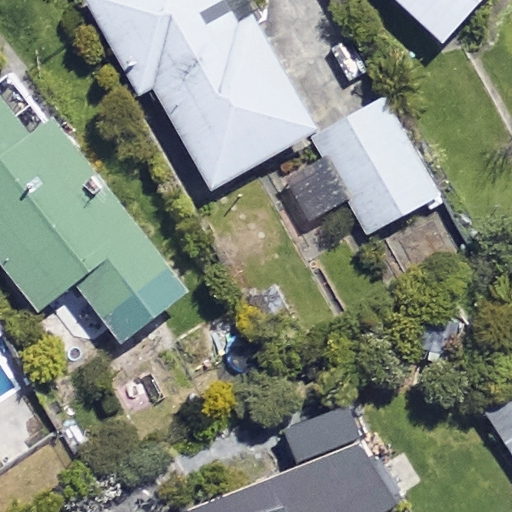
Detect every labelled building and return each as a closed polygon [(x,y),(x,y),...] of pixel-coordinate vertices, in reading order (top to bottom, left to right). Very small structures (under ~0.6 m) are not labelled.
[(316,123),(247,0),(92,0),(141,87),(155,79),(212,181),(316,123)] [(406,0),(442,32),(471,0),(406,0)] [(28,124),(0,86),(0,251),(38,302),(74,274),(121,336),(189,284),(54,105),(28,124)] [(294,226),(351,196),(367,228),(438,192),(386,92),(316,128),(323,142),(266,172),(294,226)] [(326,323),(290,255),(248,278),(284,345),(326,323)] [(511,377),(505,366),(474,384),(511,450),(511,377)] [(375,511),(394,504),(351,398),(285,425),(300,461),(176,511),(375,511)]
